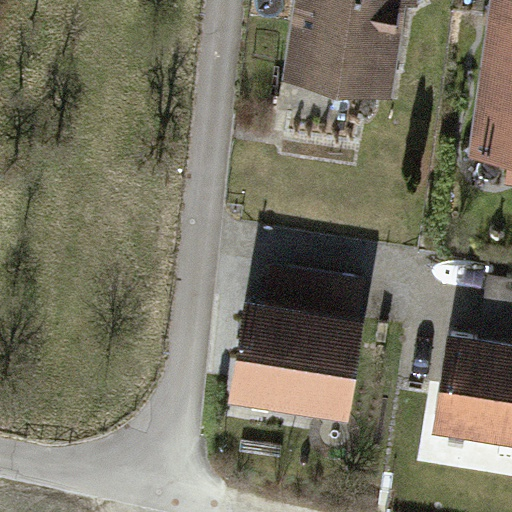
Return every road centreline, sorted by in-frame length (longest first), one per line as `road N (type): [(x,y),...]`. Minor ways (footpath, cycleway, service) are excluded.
road 1 (residential): [(226,0),(166,492)]
road 2 (residential): [(0,456),(166,492)]
